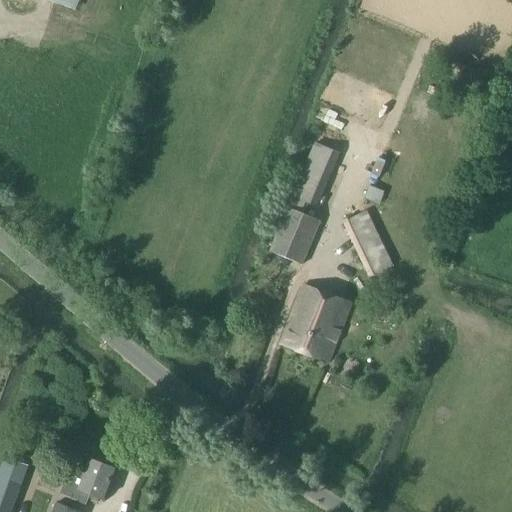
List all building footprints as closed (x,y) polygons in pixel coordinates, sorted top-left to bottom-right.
[(42,0),(75,11),(78,0),(42,0)] [(465,69),(466,96),(495,94),(494,68),(465,69)] [(340,154),(314,143),(291,197),(317,208),(340,154)] [(287,208),(269,252),(302,266),(320,221),(287,208)] [(366,211),(365,212),(347,220),(374,275),(393,266),(366,211)] [(293,325),(288,324),(280,345),(328,363),(351,303),(304,285),(291,317),(295,319),(293,325)] [(4,458),(0,468),(0,511),(11,511),(21,485),(7,480),(13,462),(4,458)] [(84,475),(79,473),(69,498),(86,504),(89,495),(102,500),(115,469),(90,459),(84,475)] [(79,511),(55,502),(51,511),(79,511)]
